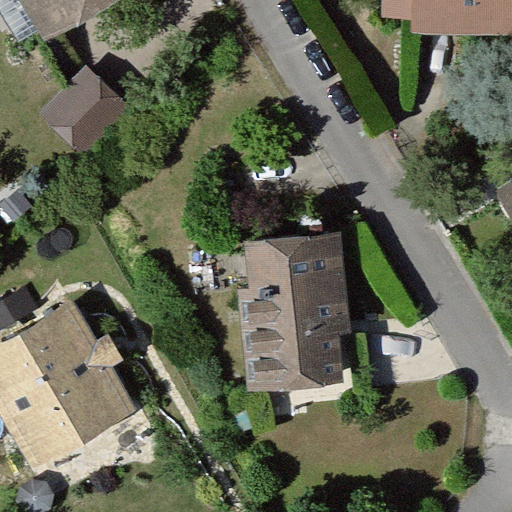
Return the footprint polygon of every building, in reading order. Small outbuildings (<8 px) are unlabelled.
[(24,0),(45,33),(98,0),(24,0)] [(511,0),(385,0),(385,13),(414,13),(413,24),(511,25),(511,0)] [(84,65),(39,115),(85,157),(131,107),(84,65)] [(511,168),(494,180),(511,210),(511,168)] [(342,225),(247,235),(252,282),(240,284),(250,385),(348,374),(343,329),(353,328),(342,225)] [(78,290),(0,334),(0,403),(36,465),(143,404),(78,290)]
